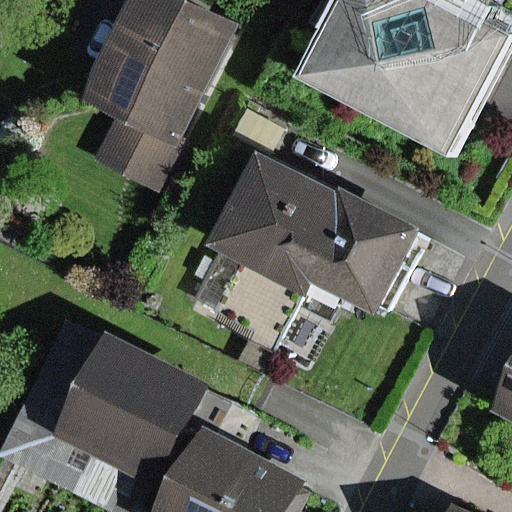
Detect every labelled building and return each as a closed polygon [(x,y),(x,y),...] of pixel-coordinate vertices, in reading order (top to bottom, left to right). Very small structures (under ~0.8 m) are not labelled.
[(136,161),(180,184),(261,29),(206,0),(138,0),(118,38),(136,47),(110,97),(157,122),(136,161)] [(511,16),(482,0),(371,0),(330,75),(410,119),(478,156),(511,93),(511,16)] [(365,193),(287,151),(236,246),(331,298),(340,283),(354,257),(336,247),(365,193)] [(369,188),(365,193),(336,247),(354,257),(340,283),(396,313),(443,228),(369,188)] [(240,379),(138,329),(133,339),(90,318),(25,453),(133,505),(147,511),(162,511),(165,506),(178,481),(187,485),(240,379)] [(185,511),(317,511),(333,481),(229,428),(185,511)] [(479,511),(511,511),(511,510),(486,498),(479,511)]
